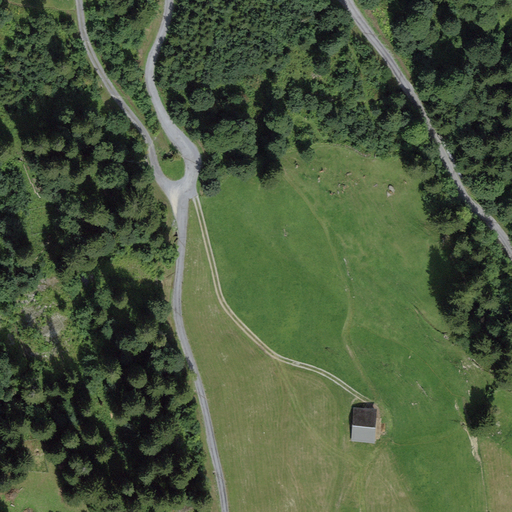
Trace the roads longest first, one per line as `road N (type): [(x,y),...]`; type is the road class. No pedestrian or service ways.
road 1 (track): [(189,184),(231,317),(284,360),(381,409),(389,430)]
road 2 (track): [(178,189),(177,314),(225,511)]
road 3 (track): [(511,255),(466,202),(410,94),(344,0)]
road 4 (track): [(381,409),(348,345),(349,287),(324,214),(286,165)]
road 5 (track): [(77,0),(94,62),(163,182),(178,189)]
road 6 (track): [(148,81),(172,133),(191,152),(193,176),(178,189)]
